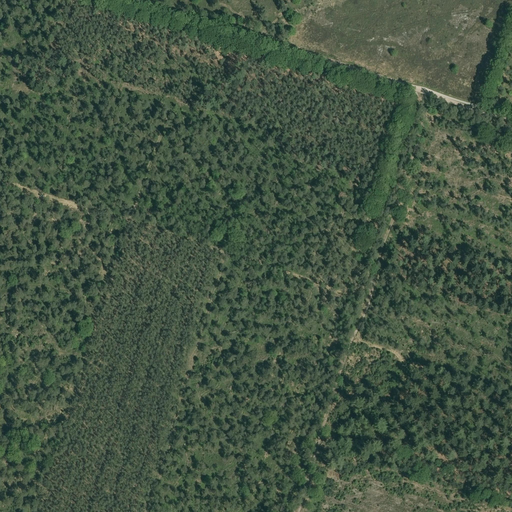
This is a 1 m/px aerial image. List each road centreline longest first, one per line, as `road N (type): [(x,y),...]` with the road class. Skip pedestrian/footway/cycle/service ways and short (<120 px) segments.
road 1 (track): [(304,511),(430,116),(417,91)]
road 2 (track): [(417,91),(129,0)]
